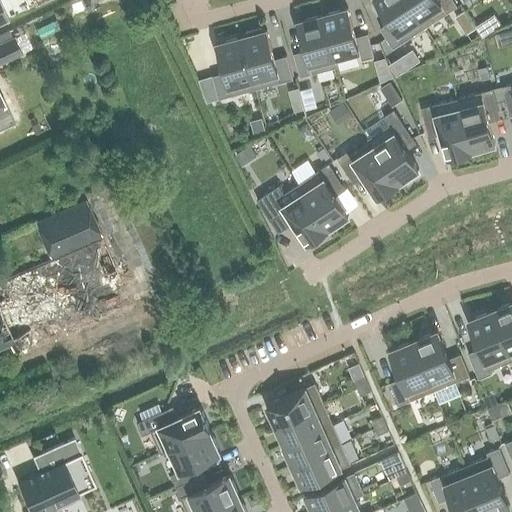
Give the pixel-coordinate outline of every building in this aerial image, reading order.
[(393,48),(403,42),(425,27),(406,0),(375,0),(390,22),(380,28),(393,48)] [(457,6),(452,0),(406,0),(425,27),(447,13),(457,6)] [(0,4),(0,26),(9,23),(0,4)] [(360,56),(361,60),(374,57),(367,34),(355,37),(348,8),(323,15),(336,62),(360,56)] [(464,11),(455,17),(459,23),(468,17),(464,11)] [(297,22),(305,51),(293,54),(300,77),(311,74),(337,67),(336,62),(323,15),(297,22)] [(482,23),(476,27),(482,37),(488,33),(482,23)] [(281,82),(293,79),(286,56),(274,59),(267,30),(262,32),(261,29),(245,33),(245,36),(242,37),(255,89),(281,82)] [(0,42),(0,65),(22,55),(13,36),(0,42)] [(242,37),(216,44),(224,73),(212,76),(218,99),(230,96),(255,89),(242,37)] [(400,58),(389,65),(396,76),(407,69),(400,58)] [(486,67),(479,69),(482,80),(489,78),(486,67)] [(511,82),(502,85),(509,109),(511,108),(511,82)] [(299,88),(289,91),(291,97),(300,95),(299,88)] [(493,89),(458,97),(472,149),(495,143),(487,115),(499,112),(493,89)] [(397,91),(387,98),(392,106),(402,99),(397,91)] [(439,128),(447,157),(472,150),(472,149),(458,97),(421,107),(427,131),(439,128)] [(368,137),(398,183),(399,182),(398,182),(419,169),(403,144),(413,138),(394,109),(384,116),(364,129),(369,137),(368,137)] [(398,183),(368,137),(337,158),(351,178),(361,172),(377,196),(398,183)] [(249,145),(236,154),(243,165),(256,156),(249,145)] [(329,163),(298,183),(328,229),(328,228),(348,215),(332,190),(342,184),(329,163)] [(328,229),(298,183),(284,192),(279,184),(257,199),(275,227),(290,218),(307,242),(311,239),(314,243),(326,235),(324,231),(328,229)] [(92,197),(41,221),(57,255),(108,232),(92,197)] [(93,253),(0,287),(0,344),(18,338),(22,348),(137,305),(122,263),(100,271),(93,253)] [(511,302),(492,311),(511,359),(511,302)] [(511,359),(492,311),(468,321),(479,348),(468,353),(478,379),(491,374),(490,370),(511,360),(511,359)] [(438,331),(413,341),(434,391),(458,381),(469,376),(460,354),(449,359),(438,331)] [(413,341),(389,351),(401,378),(389,383),(399,405),(410,401),(434,391),(413,341)] [(354,382),(357,389),(368,384),(364,377),(354,382)] [(276,425),(324,403),(315,383),(267,405),(276,425)] [(368,384),(357,389),(360,396),(371,391),(368,384)] [(324,403),(276,425),(284,444),(285,445),(333,423),(324,403)] [(145,418),(136,422),(142,435),(151,431),(160,451),(168,447),(209,428),(200,407),(173,419),(168,408),(145,418)] [(385,424),(382,416),(371,421),(375,428),(385,424)] [(284,444),(283,444),(293,465),(342,444),(333,423),(285,445),(284,444)] [(385,424),(375,428),(378,435),(389,431),(385,424)] [(493,426),(486,429),(491,441),(499,438),(493,426)] [(209,428),(168,447),(178,471),(171,474),(176,485),(198,475),(193,464),(220,453),(209,428)] [(342,444),(293,465),(302,486),(350,464),(342,444)] [(50,475),(20,488),(30,511),(56,511),(57,511),(56,511),(65,511),(82,505),(73,486),(91,478),(76,446),(44,460),(50,475)] [(509,473),(499,447),(486,453),(488,456),(465,466),(483,511),(493,511),(509,505),(498,478),(509,473)] [(404,466),(393,471),(397,478),(407,473),(404,466)] [(483,511),(465,466),(441,476),(429,480),(438,502),(450,498),(455,511),(483,511)] [(354,472),(305,494),(313,511),(317,511),(354,496),(355,497),(364,493),(354,472)] [(407,473),(397,478),(400,485),(410,480),(407,473)] [(198,475),(176,485),(187,511),(206,511),(240,497),(230,474),(203,486),(198,475)] [(354,496),(317,511),(361,511),(355,497),(354,496)] [(246,511),(240,497),(206,511),(246,511)] [(424,511),(420,501),(409,506),(411,511),(424,511)]
